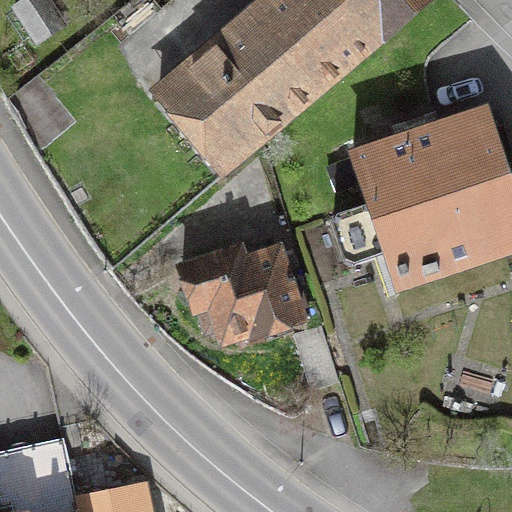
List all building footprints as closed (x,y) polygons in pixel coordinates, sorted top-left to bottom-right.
[(45,0),(28,0),(12,12),(36,44),(62,25),(45,0)] [(271,0),(158,95),(223,174),(425,0),(271,0)] [(511,249),(511,191),(486,112),(352,156),(368,205),(336,215),(332,223),(345,260),(353,264),(385,254),(397,288),(511,249)] [(238,251),(181,271),(205,334),(218,329),(222,342),(251,331),(253,337),(300,320),(278,252),(256,259),(253,250),(239,255),(238,251)] [(320,326),(292,334),(310,391),(338,382),(320,326)] [(77,511),(73,492),(63,441),(0,454),(0,511),(77,511)] [(102,486),(73,492),(77,511),(146,511),(142,490),(104,495),(102,486)]
